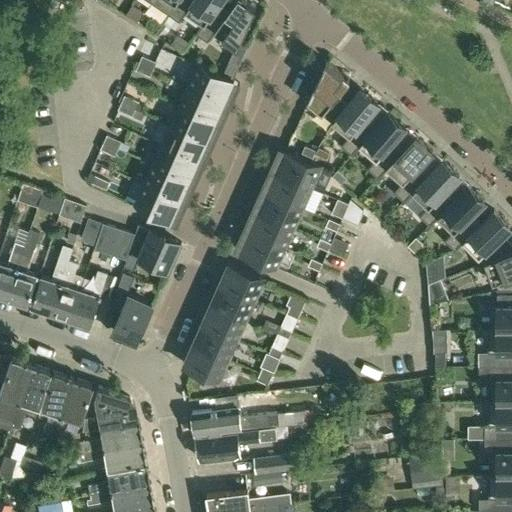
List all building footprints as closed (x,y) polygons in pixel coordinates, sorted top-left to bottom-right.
[(149,0),(168,12),(176,0),(149,0)] [(218,3),(220,0),(176,0),(168,12),(179,20),(187,9),(204,21),(205,22),(218,3)] [(196,32),(208,40),(216,30),(237,45),(236,49),(237,49),(256,5),(248,0),(234,0),(228,10),(218,3),(205,22),(204,21),(196,32)] [(144,11),(132,3),(126,12),(137,20),(144,11)] [(142,55),(139,62),(154,68),(157,61),(142,55)] [(348,103),(347,102),(337,94),(350,79),(326,59),(308,100),(334,121),(348,103)] [(150,75),(154,68),(139,62),(136,69),(150,75)] [(198,64),(189,83),(225,100),(233,81),(234,81),(234,80),(198,64)] [(189,83),(180,103),(216,120),(225,100),(189,83)] [(353,154),(361,144),(376,126),(375,125),(365,117),(378,102),(360,87),(347,102),(348,103),(334,121),(349,134),(341,144),(353,154)] [(125,94),(121,102),(136,108),(139,101),(125,94)] [(136,108),(121,102),(118,109),(133,115),(136,108)] [(216,120),(180,103),(171,124),(207,140),(216,120)] [(379,177),(388,167),(403,150),(402,149),(392,140),(405,125),(388,110),(375,125),(376,126),(361,144),(376,157),(367,167),(379,177)] [(171,124),(162,143),(198,159),(207,140),(171,124)] [(107,134),(104,141),(118,148),(121,140),(107,134)] [(403,150),(388,167),(403,180),(394,190),(405,201),(411,194),(429,173),(428,173),(419,164),(432,149),(415,134),(402,149),(403,150)] [(115,155),(118,148),(104,141),(101,148),(115,155)] [(198,159),(162,143),(154,163),(189,179),(198,159)] [(302,152),(313,157),(316,149),(305,144),(302,152)] [(329,152),(317,147),(314,153),(326,159),(329,152)] [(285,151),(276,171),(312,187),(321,166),(285,150),(284,151),(285,151)] [(430,225),(439,215),(455,198),(454,197),(445,189),(459,174),(442,158),(428,173),(429,173),(411,194),(425,208),(419,214),(430,225)] [(154,163),(145,183),(181,199),(189,179),(154,163)] [(332,175),(341,183),(347,177),(338,169),(332,175)] [(276,171),(267,190),(303,206),(312,187),(276,171)] [(95,175),(92,182),(106,188),(110,181),(95,175)] [(23,181),(18,199),(38,205),(44,188),(23,181)] [(181,199),(145,183),(135,203),(172,220),(172,218),(181,199)] [(455,198),(439,215),(454,229),(444,239),(455,249),(464,240),(481,223),(480,223),(471,214),(485,199),(468,183),(454,197),(455,198)] [(259,210),(295,226),(303,206),(267,190),(259,210)] [(65,197),(60,212),(81,220),(86,205),(65,197)] [(335,205),(346,210),(349,203),(338,198),(335,205)] [(346,210),(335,205),(332,212),(343,217),(346,210)] [(481,223),(464,240),(479,255),(481,254),(486,259),(507,251),(496,239),(510,225),(494,209),(480,223),(481,223)] [(259,210),(250,230),(286,245),(295,226),(259,210)] [(97,239),(100,230),(103,220),(92,216),(85,235),(97,239)] [(329,218),(326,225),(337,230),(340,223),(329,218)] [(103,220),(100,230),(97,239),(95,244),(94,247),(126,258),(135,231),(103,220)] [(139,256),(168,269),(175,253),(176,253),(177,252),(175,251),(176,249),(178,250),(178,249),(177,248),(178,246),(180,246),(180,245),(179,244),(180,242),(181,243),(182,241),(168,235),(169,234),(167,234),(167,235),(164,234),(165,233),(164,232),(163,233),(161,232),(161,231),(160,230),(160,232),(139,223),(136,229),(125,263),(134,267),(139,256)] [(8,296),(28,302),(37,273),(27,270),(40,231),(31,228),(25,245),(8,296)] [(277,266),(286,245),(250,230),(241,249),(240,250),(277,266)] [(422,244),(415,237),(408,245),(417,253),(422,248),(422,244)] [(331,242),(320,238),(317,245),(328,250),(331,242)] [(0,293),(8,296),(25,245),(16,242),(9,264),(0,260),(0,293)] [(32,304),(42,307),(51,310),(69,259),(73,247),(64,244),(59,256),(52,278),(42,275),(32,304)] [(511,248),(507,251),(486,259),(484,260),(493,281),(495,281),(498,287),(496,287),(496,289),(511,289),(511,248)] [(319,270),(322,262),(311,257),(308,265),(319,270)] [(427,261),(428,276),(438,275),(436,257),(427,261)] [(71,317),(81,288),(84,278),(75,275),(79,263),(69,259),(51,310),(71,317)] [(223,275),(219,283),(256,299),(265,279),(228,262),(227,264),(228,264),(226,268),(225,268),(225,269),(226,270),(224,274),(223,273),(222,275),(223,275)] [(91,291),(81,288),(71,317),(91,324),(92,321),(104,285),(114,288),(118,276),(98,270),(91,291)] [(444,289),(441,282),(428,283),(429,295),(444,289)] [(210,302),(247,319),(256,299),(219,283),(216,291),(215,291),(215,292),(216,292),(214,297),(213,296),(212,297),(213,298),(211,302),(210,302)] [(121,311),(113,330),(124,335),(124,336),(125,336),(126,335),(128,336),(127,337),(129,338),(129,337),(132,338),(131,339),(132,340),(133,338),(135,339),(134,341),(136,341),(144,323),(145,324),(145,323),(144,322),(145,319),(147,320),(147,319),(146,318),(147,316),(148,316),(149,315),(148,315),(152,304),(117,288),(110,306),(121,311)] [(511,304),(508,304),(508,292),(497,293),(497,304),(493,304),(493,327),(493,328),(511,327),(511,304)] [(247,319),(210,302),(210,303),(211,303),(209,308),(208,307),(207,308),(208,309),(206,313),(205,313),(205,314),(206,314),(202,323),(238,339),(247,319)] [(290,305),(287,313),(298,318),(301,310),(290,305)] [(193,341),(192,342),(229,358),(238,339),(202,323),(198,331),(197,330),(197,331),(198,332),(196,336),(195,336),(194,337),(196,337),(194,342),(193,341)] [(281,325),(278,332),(289,337),(292,330),(281,325)] [(511,327),(493,328),(493,327),(488,327),(488,350),(478,351),(478,364),(479,364),(489,364),(510,364),(510,351),(511,351),(511,327)] [(220,380),(229,358),(192,342),(193,343),(191,347),(190,347),(190,348),(191,348),(189,353),(188,352),(187,353),(188,354),(184,363),(206,373),(207,374),(207,373),(210,374),(210,375),(211,376),(212,375),(215,376),(214,377),(215,378),(216,377),(219,378),(218,379),(220,380)] [(283,350),(272,345),(269,352),(280,357),(283,350)] [(446,351),(435,352),(436,365),(446,365),(446,351)] [(0,352),(0,377),(3,378),(0,387),(0,423),(8,426),(9,423),(19,393),(21,393),(24,382),(21,381),(25,369),(27,370),(30,362),(10,355),(10,356),(0,352)] [(44,384),(49,368),(30,362),(27,370),(25,369),(21,381),(24,382),(21,393),(19,393),(9,423),(19,426),(24,411),(34,414),(44,384)] [(489,364),(479,364),(479,378),(489,378),(489,364)] [(263,365),(260,372),(271,377),(274,370),(263,365)] [(69,384),(71,376),(52,369),(39,406),(50,410),(44,429),(49,431),(47,436),(52,437),(62,407),(64,407),(67,396),(63,395),(67,383),(69,384)] [(271,377),(260,372),(257,379),(268,384),(271,377)] [(74,431),(91,382),(71,376),(69,384),(67,383),(63,395),(67,396),(64,407),(62,407),(52,437),(56,439),(58,434),(62,436),(65,428),(74,431)] [(511,376),(493,377),(493,400),(493,401),(511,400),(511,376)] [(97,384),(93,396),(96,414),(83,417),(81,430),(99,427),(98,426),(137,419),(134,401),(129,395),(97,384)] [(493,400),(488,400),(488,424),(485,424),(485,437),(511,437),(511,424),(511,400),(493,401),(493,400)] [(196,432),(196,433),(270,424),(273,425),(306,422),(305,408),(269,412),(269,411),(240,415),(238,405),(192,410),(195,428),(197,427),(198,431),(196,432)] [(72,452),(82,450),(109,445),(110,447),(121,445),(120,441),(132,439),(132,440),(140,439),(137,419),(98,426),(99,427),(100,437),(70,442),(62,449),(66,454),(72,452)] [(197,441),(201,458),(240,454),(238,442),(277,438),(275,427),(197,436),(197,437),(199,437),(200,441),(197,441)] [(436,432),(425,433),(426,450),(438,449),(436,432)] [(511,473),(511,449),(511,450),(511,437),(485,437),(485,450),(493,450),(493,473),(511,473)] [(109,445),(82,450),(82,455),(78,456),(79,460),(104,456),(106,466),(128,462),(144,459),(140,439),(132,440),(132,439),(120,441),(121,445),(110,447),(109,445)] [(281,468),(303,466),(301,452),(254,457),(256,471),(273,469),(281,468)] [(17,476),(39,467),(41,460),(21,453),(14,475),(17,476)] [(1,455),(0,459),(0,479),(7,481),(8,478),(9,475),(13,462),(14,459),(1,455)] [(436,455),(416,457),(419,481),(439,479),(436,455)] [(88,488),(89,492),(117,487),(118,489),(128,487),(128,484),(140,482),(140,483),(148,482),(144,462),(106,469),(108,479),(83,483),(84,489),(88,488)] [(281,468),(273,469),(275,482),(283,481),(281,468)] [(511,497),(511,473),(493,473),(488,473),(489,497),(479,497),(479,510),(485,510),(511,510),(511,497)] [(117,487),(89,492),(90,497),(85,498),(86,503),(111,499),(113,509),(151,502),(148,482),(140,483),(140,482),(128,484),(128,487),(118,489),(117,487)] [(248,488),(207,493),(209,511),(210,511),(280,503),(292,501),(290,492),(249,497),(248,488)] [(3,500),(0,508),(0,511),(9,511),(12,504),(3,500)] [(38,511),(62,511),(60,500),(37,505),(38,511)] [(281,511),(280,503),(210,511),(281,511)]
